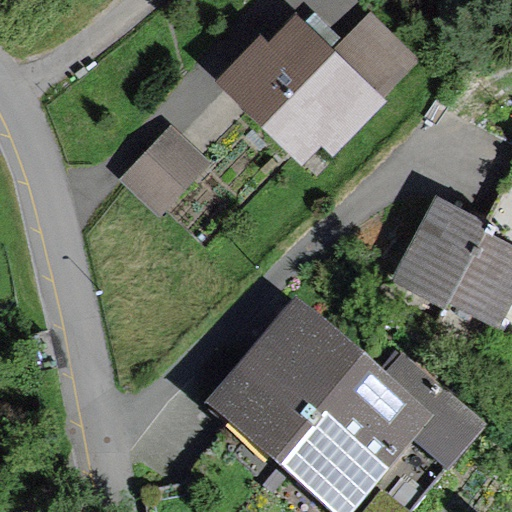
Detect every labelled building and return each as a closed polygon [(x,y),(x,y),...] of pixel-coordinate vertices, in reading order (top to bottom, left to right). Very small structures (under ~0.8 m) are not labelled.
[(341,36),(304,0),(302,0),(276,27),(268,19),(221,67),(307,152),(323,136),(333,146),(423,54),(373,5),(341,36)] [(215,157),(173,117),(120,171),(163,212),(215,157)] [(503,214),(442,182),(396,270),(501,324),(511,302),(511,238),(495,230),(503,214)] [(370,353),(301,295),(211,401),(280,459),(370,353)] [(342,511),(354,511),(417,438),(450,466),(489,421),(403,349),(388,368),(370,353),(280,459),(342,511)] [(414,511),(384,487),(363,511),(414,511)]
